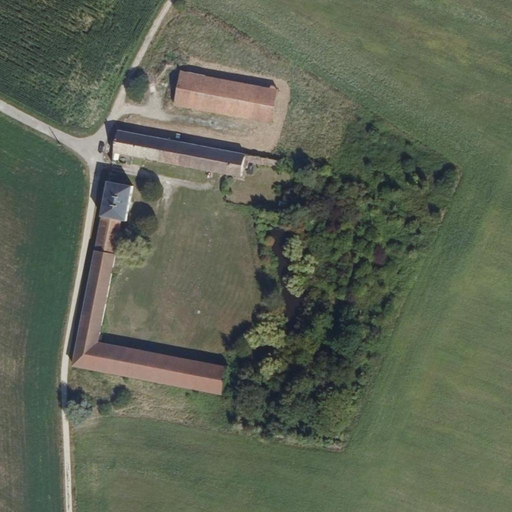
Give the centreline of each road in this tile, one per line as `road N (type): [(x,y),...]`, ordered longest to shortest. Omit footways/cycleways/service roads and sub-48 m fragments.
road 1 (track): [(69,511),(64,372),(99,152)]
road 2 (track): [(99,152),(173,0)]
road 3 (track): [(97,164),(203,187),(213,173)]
